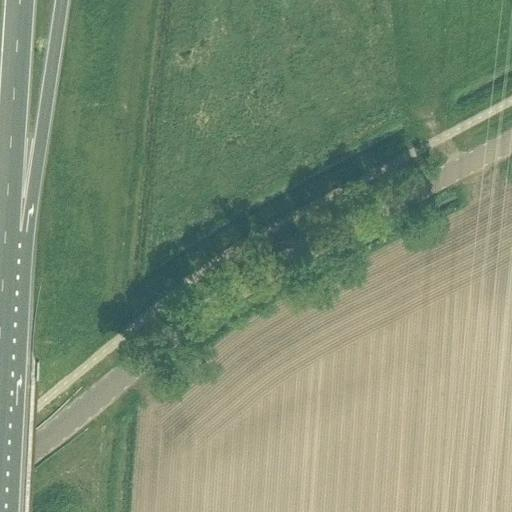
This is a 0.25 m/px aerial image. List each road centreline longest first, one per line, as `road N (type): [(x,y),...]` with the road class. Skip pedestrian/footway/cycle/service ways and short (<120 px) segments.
road 1 (tertiary): [(0,476),(196,316),(303,249),(511,139)]
road 2 (trunk): [(1,268),(24,245),(62,0)]
road 3 (trunk): [(1,268),(18,0)]
